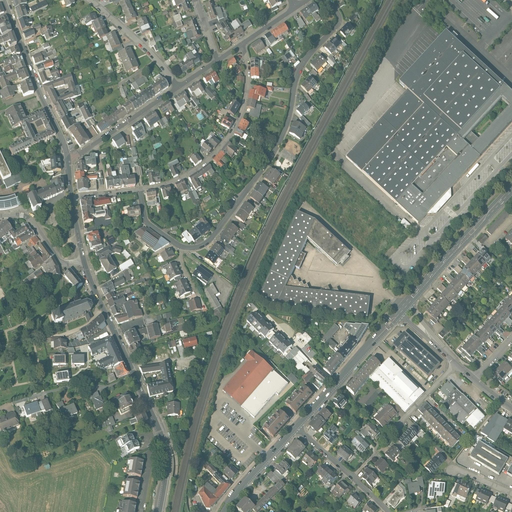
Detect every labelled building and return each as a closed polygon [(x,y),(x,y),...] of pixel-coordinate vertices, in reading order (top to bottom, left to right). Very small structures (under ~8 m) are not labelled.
[(24,0),(12,0),(16,9),(23,6),(27,4),(24,0)] [(127,0),(119,4),(121,10),(131,6),(127,0)] [(279,0),(273,0),(269,3),(272,9),(281,4),(279,0)] [(70,1),(62,5),(65,12),(74,8),(70,1)] [(29,9),(31,14),(46,7),(44,2),(29,9)] [(214,2),(205,6),(208,12),(216,9),(214,2)] [(188,3),(181,6),(183,13),(191,10),(188,3)] [(314,3),(307,9),(312,16),(316,12),(319,10),(314,3)] [(23,6),(16,9),(14,10),(18,21),(25,18),(27,17),(23,6)] [(131,6),(121,10),(124,17),(133,13),(131,6)] [(216,9),(208,12),(211,19),(219,16),(216,9)] [(307,9),(300,14),(305,21),(312,16),(307,9)] [(316,12),(312,16),(317,22),(321,19),(316,12)] [(133,13),(124,17),(127,23),(136,19),(133,13)] [(180,14),(173,18),(175,23),(180,21),(182,20),(180,14)] [(355,15),(349,19),(353,24),(359,21),(355,15)] [(300,28),(306,24),(301,17),(295,21),(300,28)] [(25,18),(18,21),(22,31),(29,28),(28,25),(32,23),(31,21),(27,22),(25,18)] [(94,27),(99,25),(95,18),(86,22),(89,29),(94,27)] [(146,19),(137,23),(139,29),(149,25),(146,19)] [(237,20),(229,25),(238,38),(245,32),(237,20)] [(175,23),(173,24),(176,30),(183,26),(180,21),(175,23)] [(195,21),(188,24),(191,32),(198,30),(195,21)] [(0,32),(1,35),(12,31),(8,22),(4,23),(0,25),(0,32)] [(97,33),(106,30),(103,23),(99,25),(94,27),(97,33)] [(228,24),(222,28),(232,42),(238,38),(229,25),(228,24)] [(289,31),(284,24),(277,29),(282,36),(289,31)] [(149,25),(139,29),(142,35),(152,31),(149,25)] [(348,26),(340,33),(345,38),(353,31),(348,26)] [(282,36),(277,29),(270,35),(275,41),(282,36)] [(23,35),(25,40),(35,36),(33,32),(32,30),(23,35)] [(97,33),(100,40),(105,37),(108,36),(106,30),(97,33)] [(201,36),(198,30),(191,32),(185,35),(188,41),(201,36)] [(51,31),(41,35),(42,37),(44,36),(46,42),(52,39),(56,37),(55,35),(56,35),(55,33),(52,34),(51,31)] [(511,123),(511,92),(447,32),(400,83),(408,91),(346,157),(418,224),(428,214),(437,214),(451,199),(451,189),(511,123)] [(10,46),(16,44),(12,33),(6,36),(8,41),(10,46)] [(108,36),(105,37),(108,43),(117,39),(114,33),(108,36)] [(120,46),(117,39),(108,43),(111,50),(120,46)] [(259,39),(250,45),(256,54),(265,48),(259,39)] [(341,46),(334,39),(329,44),(336,50),(341,46)] [(195,42),(191,45),(195,51),(196,52),(200,49),(195,42)] [(336,50),(329,44),(325,49),(332,55),(336,50)] [(129,49),(118,54),(126,73),(138,68),(129,49)] [(43,56),(45,60),(47,58),(53,55),(56,53),(54,50),(51,52),(48,53),(46,55),(44,56),(43,56)] [(195,51),(186,56),(190,61),(194,67),(202,61),(196,52),(195,51)] [(290,51),(284,56),(288,62),(293,58),(295,60),(296,59),(295,57),(294,57),(290,51)] [(32,59),(35,65),(45,61),(45,60),(43,56),(44,56),(44,54),(32,59)] [(15,64),(22,62),(20,56),(12,59),(14,65),(15,64)] [(326,63),(319,56),(315,61),(322,67),(326,63)] [(325,60),(331,65),(335,61),(330,56),(325,60)] [(3,67),(5,73),(12,70),(11,66),(14,65),(12,59),(5,62),(6,66),(3,67)] [(234,59),(223,65),(227,70),(237,63),(234,59)] [(194,67),(190,61),(179,69),(183,74),(194,67)] [(250,61),(250,69),(259,69),(262,69),(262,61),(250,61)] [(322,67),(315,61),(310,65),(317,72),(322,67)] [(15,64),(17,70),(24,67),(22,62),(15,64)] [(43,65),(36,68),(39,76),(44,73),(43,70),(44,70),(43,65)] [(238,66),(233,69),(237,75),(243,72),(238,66)] [(0,86),(5,99),(13,96),(8,83),(25,76),(22,69),(0,77),(0,86)] [(251,78),(259,78),(259,69),(250,69),(251,78)] [(57,71),(50,74),(51,78),(48,79),(49,82),(53,81),(53,80),(55,79),(55,80),(59,79),(57,71)] [(39,76),(42,85),(49,83),(48,79),(51,78),(50,74),(49,72),(44,73),(39,76)] [(214,72),(203,79),(206,84),(212,80),(214,85),(220,81),(214,72)] [(48,96),(52,102),(51,103),(52,105),(54,106),(59,104),(69,100),(74,98),(80,95),(78,86),(74,88),(70,75),(58,81),(50,84),(43,87),(44,90),(45,94),(47,93),(48,96)] [(131,84),(135,90),(150,81),(146,75),(131,84)] [(154,82),(156,85),(161,92),(168,87),(161,78),(154,82)] [(317,85),(310,78),(306,82),(312,89),(317,85)] [(18,85),(22,96),(33,92),(30,81),(18,85)] [(198,81),(188,89),(193,97),(194,96),(196,98),(204,92),(200,86),(201,85),(198,81)] [(312,89),(306,82),(301,87),(307,93),(312,89)] [(156,85),(149,89),(154,97),(161,92),(156,85)] [(121,94),(129,92),(127,86),(119,89),(121,94)] [(260,88),(254,86),(253,91),(250,90),(248,98),(256,101),(257,96),(263,98),(266,90),(260,88)] [(210,88),(206,94),(211,99),(215,93),(210,88)] [(149,89),(142,94),(147,102),(154,97),(149,89)] [(184,92),(174,100),(177,104),(180,109),(184,106),(189,102),(188,101),(185,96),(186,95),(184,92)] [(142,94),(136,98),(141,106),(147,102),(142,94)] [(193,97),(191,99),(197,107),(200,104),(196,98),(194,96),(193,97)] [(136,98),(129,103),(134,111),(141,106),(136,98)] [(256,101),(248,98),(245,107),(254,109),(256,101)] [(197,107),(191,99),(188,101),(189,102),(194,109),(197,107)] [(59,104),(65,114),(72,110),(69,105),(71,104),(69,100),(59,104)] [(127,115),(134,111),(129,103),(122,108),(123,109),(127,115)] [(168,103),(158,109),(163,115),(169,111),(171,115),(175,112),(168,103)] [(226,106),(224,110),(228,113),(235,117),(240,106),(234,103),(231,109),(226,106)] [(54,106),(61,120),(67,117),(65,114),(59,104),(54,106)] [(177,104),(174,106),(179,113),(185,109),(184,106),(180,109),(177,104)] [(304,104),(297,112),(301,116),(309,109),(304,104)] [(28,122),(27,119),(21,106),(8,112),(16,128),(21,126),(28,122)] [(86,108),(80,111),(83,117),(74,121),(77,126),(85,122),(92,119),(90,115),(89,116),(86,108)] [(118,121),(127,115),(123,109),(114,115),(118,121)] [(217,118),(220,121),(221,119),(225,121),(226,119),(228,113),(224,110),(222,109),(217,118)] [(52,128),(44,110),(38,113),(41,120),(46,131),(52,128)] [(154,112),(143,119),(146,123),(143,125),(147,130),(159,121),(160,120),(154,112)] [(38,113),(27,119),(28,122),(30,125),(41,120),(38,113)] [(109,127),(118,121),(114,115),(105,121),(109,127)] [(67,132),(68,131),(77,126),(74,121),(73,119),(68,121),(67,117),(61,120),(67,132)] [(165,117),(160,120),(159,121),(162,127),(168,123),(165,117)] [(302,117),(300,119),(302,122),(306,126),(309,123),(302,117)] [(219,124),(222,126),(229,130),(233,123),(226,119),(225,121),(221,119),(220,121),(219,124)] [(101,133),(109,127),(105,121),(96,127),(101,133)] [(242,121),(238,128),(245,132),(249,124),(242,121)] [(27,139),(35,136),(30,125),(28,122),(21,126),(27,139)] [(135,132),(132,134),(137,141),(145,135),(144,130),(139,122),(132,127),(135,132)] [(292,128),(292,129),(302,134),(305,129),(300,126),(295,123),(292,128)] [(77,126),(68,131),(80,148),(88,142),(77,126)] [(46,131),(35,136),(38,143),(56,135),(52,128),(46,131)] [(238,128),(235,136),(237,137),(242,139),(245,132),(238,128)] [(292,129),(289,134),(300,140),(303,135),(302,134),(292,129)] [(27,139),(20,143),(23,150),(38,143),(35,136),(27,139)] [(125,144),(119,136),(112,141),(117,148),(125,144)] [(212,137),(207,142),(214,148),(219,142),(212,137)] [(204,142),(199,149),(206,155),(211,149),(204,142)] [(229,142),(222,152),(226,156),(227,154),(231,158),(238,149),(229,142)] [(20,143),(9,148),(12,155),(23,150),(20,143)] [(226,156),(222,152),(212,161),(216,165),(217,164),(221,168),(224,165),(220,161),(226,156)] [(14,210),(21,207),(14,197),(9,199),(3,200),(0,200),(0,173),(7,189),(26,181),(22,172),(11,177),(0,154),(0,211),(7,211),(14,210)] [(197,154),(190,160),(195,166),(202,161),(197,154)] [(91,168),(96,168),(95,155),(90,156),(90,159),(85,159),(85,164),(86,168),(91,167),(91,168)] [(61,170),(60,158),(50,159),(51,172),(61,170)] [(86,173),(86,168),(85,164),(75,165),(77,174),(85,173),(86,173)] [(208,164),(199,172),(202,176),(208,172),(211,176),(215,173),(211,169),(212,169),(208,164)] [(169,170),(173,178),(179,175),(176,171),(181,169),(179,165),(169,170)] [(120,168),(122,176),(126,176),(130,175),(128,166),(120,168)] [(271,170),(264,179),(270,183),(273,186),(280,176),(271,170)] [(199,172),(188,178),(196,190),(202,187),(200,185),(202,183),(199,178),(202,176),(199,172)] [(85,173),(77,174),(74,175),(75,183),(77,183),(96,180),(97,180),(97,175),(95,175),(89,176),(89,177),(85,177),(85,173)] [(148,175),(150,185),(161,183),(159,173),(148,175)] [(244,175),(239,180),(243,184),(248,180),(250,178),(247,175),(245,177),(244,175)] [(121,188),(119,178),(117,178),(116,177),(112,178),(114,189),(121,188)] [(127,187),(135,187),(134,177),(126,178),(127,187)] [(51,182),(53,186),(57,195),(64,192),(63,179),(58,180),(57,178),(51,182)] [(114,189),(112,178),(108,178),(105,179),(107,190),(114,189)] [(96,180),(77,183),(78,192),(97,190),(96,180)] [(184,181),(175,185),(180,198),(189,194),(184,181)] [(261,197),(267,188),(266,188),(261,184),(255,192),(261,197)] [(27,198),(33,211),(41,208),(39,204),(57,195),(53,186),(27,198)] [(161,191),(164,200),(169,198),(168,193),(171,192),(170,188),(161,191)] [(155,191),(146,192),(148,202),(157,201),(156,198),(155,191)] [(261,197),(255,192),(250,199),(259,205),(264,199),(261,197)] [(96,203),(96,207),(117,203),(115,197),(107,198),(105,198),(99,199),(97,200),(95,201),(96,203)] [(92,203),(91,199),(80,201),(81,209),(91,208),(93,207),(92,203)] [(255,209),(246,203),(241,211),(250,217),(255,209)] [(127,209),(128,218),(140,216),(139,207),(127,209)] [(91,208),(81,209),(82,216),(102,212),(101,208),(91,210),(91,208)] [(250,217),(241,211),(236,218),(245,224),(250,217)] [(505,211),(486,231),(491,235),(509,215),(505,211)] [(102,212),(82,216),(84,224),(93,222),(92,218),(105,216),(105,220),(111,219),(109,212),(105,213),(105,212),(102,212)] [(285,288),(307,240),(337,267),(339,264),(342,267),(350,258),(347,256),(350,252),(316,221),(298,214),(259,300),(275,308),(368,319),(370,298),(285,288)] [(411,227),(413,224),(404,218),(402,222),(411,227)] [(6,221),(0,226),(0,230),(5,236),(7,240),(11,236),(9,233),(13,230),(11,228),(7,222),(6,221)] [(28,225),(20,229),(23,234),(24,235),(25,236),(27,235),(30,239),(35,236),(28,225)] [(194,230),(201,238),(207,233),(201,225),(194,230)] [(238,231),(231,225),(225,232),(233,238),(238,231)] [(170,244),(154,233),(152,235),(143,228),(136,233),(142,237),(141,239),(154,248),(158,244),(163,247),(170,244)] [(16,233),(13,230),(9,233),(11,236),(14,240),(23,234),(20,229),(16,233)] [(188,236),(194,244),(201,238),(194,230),(188,236)] [(233,238),(225,232),(220,239),(228,245),(233,238)] [(98,233),(87,236),(90,245),(100,242),(98,233)] [(483,234),(477,241),(482,245),(488,238),(483,234)] [(19,246),(30,239),(27,235),(25,236),(24,235),(19,238),(15,242),(16,245),(13,247),(15,251),(20,247),(19,246)] [(36,236),(26,243),(30,248),(39,241),(36,236)] [(100,242),(90,245),(91,250),(95,249),(96,254),(110,247),(116,243),(112,236),(100,242)] [(42,244),(38,246),(43,254),(39,257),(43,263),(51,256),(42,244)] [(235,250),(228,245),(226,248),(233,253),(235,250)] [(214,246),(209,254),(218,259),(223,251),(214,246)] [(110,247),(96,254),(108,276),(111,273),(113,277),(129,268),(130,270),(136,266),(132,259),(115,268),(109,257),(116,253),(121,254),(122,249),(115,247),(111,249),(110,247)] [(233,253),(226,248),(223,251),(231,256),(233,253)] [(162,255),(165,261),(175,256),(172,250),(162,255)] [(482,250),(477,255),(487,263),(491,259),(482,250)] [(40,265),(43,263),(39,257),(34,251),(29,254),(32,258),(27,262),(32,269),(39,264),(40,265)] [(209,254),(204,262),(212,267),(218,259),(209,254)] [(477,255),(473,259),(482,268),(487,263),(477,255)] [(473,259),(469,264),(478,272),(482,268),(473,259)] [(58,267),(55,262),(47,265),(43,268),(47,276),(48,276),(52,274),(51,271),(58,267)] [(164,269),(167,275),(179,270),(175,263),(164,269)] [(469,264),(465,268),(474,277),(478,272),(469,264)] [(60,275),(58,267),(51,271),(52,274),(48,276),(54,276),(60,275)] [(207,273),(199,268),(193,276),(201,281),(207,273)] [(465,268),(461,273),(470,281),(474,277),(465,268)] [(41,270),(28,277),(31,283),(44,275),(41,270)] [(69,270),(63,275),(76,290),(82,285),(69,270)] [(167,275),(171,282),(182,276),(179,270),(167,275)] [(112,283),(115,289),(134,279),(130,271),(119,277),(120,279),(112,283)] [(461,273),(456,277),(457,278),(466,286),(470,281),(461,273)] [(457,278),(453,282),(462,290),(466,286),(457,278)] [(172,287),(176,293),(188,287),(185,281),(172,287)] [(453,282),(448,287),(457,295),(462,290),(453,282)] [(112,283),(102,288),(106,297),(116,291),(115,289),(112,283)] [(176,293),(179,299),(191,293),(188,287),(176,293)] [(215,311),(222,306),(211,287),(204,292),(215,311)] [(448,287),(444,291),(454,300),(458,295),(457,295),(448,287)] [(113,292),(106,297),(109,301),(124,296),(127,294),(125,291),(115,295),(113,292)] [(444,291),(440,296),(441,297),(449,305),(454,300),(444,291)] [(109,301),(108,301),(111,309),(121,305),(121,307),(127,305),(124,296),(109,301)] [(449,305),(441,297),(431,307),(440,315),(450,305),(449,305)] [(200,300),(191,302),(194,312),(203,310),(200,300)] [(126,311),(128,315),(137,312),(135,307),(139,306),(138,301),(127,305),(121,307),(123,312),(126,311)] [(511,307),(506,302),(502,307),(511,315),(511,313),(511,307)] [(80,303),(57,311),(58,314),(62,322),(63,325),(85,316),(87,322),(92,318),(90,312),(92,309),(90,304),(87,303),(81,305),(80,303)] [(111,309),(115,316),(124,313),(123,312),(121,307),(121,305),(111,309)] [(440,315),(431,307),(426,312),(432,318),(430,320),(435,324),(437,322),(435,320),(440,315)] [(498,312),(507,320),(508,318),(511,315),(502,307),(498,312)] [(128,315),(116,319),(118,325),(143,316),(141,310),(137,312),(128,315)] [(493,317),(502,325),(504,323),(507,320),(498,312),(493,317)] [(247,322),(251,326),(260,317),(259,315),(258,316),(256,313),(247,322)] [(62,322),(58,314),(51,317),(54,325),(62,322)] [(89,326),(80,332),(73,335),(68,337),(70,340),(81,334),(83,338),(87,336),(97,327),(104,321),(100,316),(89,326)] [(262,319),(260,317),(251,326),(255,331),(264,322),(262,320),(262,319)] [(489,322),(497,330),(499,328),(502,325),(493,317),(489,322)] [(160,325),(135,332),(138,338),(149,333),(150,338),(173,332),(171,328),(180,326),(179,320),(165,324),(160,325)] [(104,321),(97,327),(98,329),(102,330),(106,326),(104,321)] [(266,324),(264,322),(255,331),(260,335),(261,334),(268,327),(269,326),(267,324),(266,324)] [(489,322),(484,327),(493,335),(495,332),(497,330),(489,322)] [(349,339),(357,345),(369,326),(355,324),(355,325),(346,324),(344,328),(352,335),(349,339)] [(270,325),(269,326),(268,327),(261,334),(265,338),(266,337),(272,331),(274,330),(271,327),(272,327),(270,325)] [(327,345),(337,353),(340,349),(330,339),(339,329),(335,325),(326,336),(323,340),(321,339),(320,341),(327,345)] [(484,327),(480,332),(488,340),(490,338),(493,335),(484,327)] [(438,335),(442,339),(448,332),(444,328),(438,335)] [(497,330),(495,332),(500,337),(504,333),(499,328),(497,330)] [(135,332),(123,338),(128,349),(139,344),(141,343),(138,338),(135,332)] [(480,332),(475,337),(483,344),(484,345),(486,342),(488,340),(480,332)] [(441,365),(405,333),(393,346),(429,378),(441,365)] [(270,341),(269,343),(273,347),(283,338),(281,336),(280,337),(278,334),(276,336),(270,341)] [(474,336),(470,340),(479,349),(481,347),(483,344),(475,337),(474,336)] [(104,369),(112,365),(116,363),(115,360),(121,358),(111,338),(104,342),(88,348),(92,356),(105,350),(109,358),(95,364),(96,366),(104,369)] [(285,340),(283,338),(273,347),(278,352),(279,351),(287,343),(286,343),(284,341),(285,340)] [(495,342),(490,338),(488,340),(486,342),(491,347),(495,342)] [(337,353),(344,360),(357,345),(349,339),(340,349),(337,353)] [(197,340),(184,343),(186,350),(199,347),(197,340)] [(470,340),(466,345),(475,353),(477,351),(479,349),(470,340)] [(54,342),(54,349),(58,349),(62,349),(66,348),(65,341),(60,342),(54,342)] [(286,343),(287,343),(279,351),(283,355),(290,349),(292,346),(290,344),(290,343),(288,341),(286,343)] [(139,344),(128,349),(131,356),(142,351),(139,344)] [(466,345),(461,349),(470,358),(475,353),(466,345)] [(486,351),(481,347),(479,349),(477,351),(482,356),(486,351)] [(307,375),(310,372),(305,367),(305,368),(301,365),(304,362),(305,363),(308,361),(295,348),(285,357),(302,374),(304,372),(307,375)] [(292,351),(290,349),(283,355),(285,357),(292,351)] [(241,408),(273,371),(251,352),(244,360),(248,363),(222,391),(241,408)] [(337,353),(323,369),(331,375),(344,360),(337,353)] [(65,356),(53,356),(53,365),(65,365),(65,356)] [(84,356),(71,356),(71,365),(84,365),(84,356)] [(112,365),(113,368),(123,363),(121,358),(115,360),(116,363),(112,365)] [(204,362),(198,359),(194,370),(200,373),(204,362)] [(361,372),(370,380),(382,367),(373,359),(361,372)] [(382,367),(370,380),(379,388),(383,392),(405,413),(424,393),(394,364),(389,359),(382,367)] [(161,372),(162,377),(174,375),(170,361),(159,364),(161,372)] [(123,363),(113,368),(118,377),(128,373),(123,363)] [(505,363),(500,368),(508,375),(511,370),(511,369),(509,367),(505,363)] [(150,366),(152,374),(161,372),(159,364),(150,366)] [(140,369),(142,376),(152,374),(150,366),(140,369)] [(315,377),(319,372),(314,367),(310,372),(307,375),(302,379),(306,383),(314,376),(315,377)] [(500,368),(494,373),(502,381),(508,375),(500,368)] [(273,371),(241,408),(254,419),(276,394),(278,396),(288,385),(273,371)] [(68,372),(55,374),(57,383),(69,381),(68,372)] [(313,384),(319,390),(328,379),(319,372),(315,377),(317,379),(313,384)] [(355,397),(370,380),(361,372),(346,389),(355,397)] [(113,374),(106,377),(109,383),(115,381),(113,374)] [(299,382),(291,374),(287,378),(294,386),(296,383),(297,384),(299,382)] [(174,375),(162,377),(164,387),(176,384),(174,375)] [(485,418),(449,382),(440,391),(448,399),(442,405),(463,426),(467,422),(474,429),(485,418)] [(164,387),(150,390),(152,400),(178,394),(176,384),(164,387)] [(297,393),(294,396),(304,405),(312,395),(304,388),(298,394),(297,393)] [(383,392),(379,388),(364,404),(369,409),(383,392)] [(121,412),(133,406),(126,393),(118,397),(120,402),(117,403),(121,412)] [(38,397),(40,403),(48,399),(46,394),(38,397)] [(294,396),(286,405),(296,413),(304,405),(294,396)] [(341,397),(333,406),(341,412),(349,403),(341,397)] [(101,398),(92,401),(97,412),(106,408),(101,398)] [(47,402),(37,405),(40,414),(50,411),(47,402)] [(57,405),(64,421),(78,415),(74,407),(66,411),(62,403),(57,405)] [(37,405),(23,409),(26,419),(40,414),(37,405)] [(179,405),(168,405),(167,419),(179,419),(179,405)] [(388,406),(383,412),(393,420),(398,415),(388,406)] [(324,408),(317,417),(326,424),(333,416),(324,408)] [(421,418),(425,422),(435,411),(431,408),(421,418)] [(425,422),(429,426),(439,415),(435,411),(425,422)] [(289,421),(280,412),(272,421),(281,429),(289,421)] [(383,412),(379,417),(389,425),(393,420),(383,412)] [(1,418),(0,418),(0,432),(1,434),(19,427),(14,413),(1,418)] [(145,414),(136,418),(137,421),(131,424),(132,426),(138,423),(139,426),(142,425),(149,421),(145,414)] [(429,426),(432,430),(443,419),(439,415),(429,426)] [(503,431),(509,422),(497,415),(481,434),(496,444),(503,431)] [(317,417),(308,427),(317,436),(327,425),(326,424),(317,417)] [(379,417),(374,422),(384,430),(389,425),(379,417)] [(432,430),(436,434),(447,423),(443,419),(432,430)] [(281,429),(272,421),(264,429),(274,438),(281,429)] [(511,421),(510,421),(509,422),(503,431),(511,436),(511,421)] [(109,423),(99,426),(101,432),(111,428),(109,423)] [(436,434),(440,438),(451,427),(447,423),(436,434)] [(370,425),(365,432),(374,441),(380,434),(370,425)] [(412,441),(418,434),(412,427),(405,434),(412,441)] [(440,438),(444,441),(455,431),(451,427),(440,438)] [(330,429),(322,438),(329,444),(337,435),(330,429)] [(444,441),(448,445),(459,435),(455,431),(444,441)] [(405,448),(412,441),(405,434),(398,441),(405,448)] [(134,442),(131,435),(130,435),(122,439),(119,440),(122,447),(124,446),(134,442)] [(448,445),(452,449),(463,439),(459,435),(448,445)] [(359,436),(352,445),(361,453),(369,445),(359,436)] [(139,448),(136,441),(134,442),(124,446),(127,453),(130,452),(135,450),(139,448)] [(307,451),(297,442),(286,454),(296,463),(307,451)] [(509,460),(480,444),(471,459),(500,476),(509,460)] [(344,447),(338,455),(347,463),(354,455),(344,447)] [(385,456),(393,463),(401,454),(396,450),(395,452),(391,449),(385,456)] [(311,451),(301,462),(312,470),(320,459),(311,451)] [(445,461),(438,454),(431,461),(438,468),(445,461)] [(140,477),(143,461),(142,461),(136,460),(129,459),(126,475),(134,476),(139,477),(140,477)] [(374,467),(382,475),(390,467),(381,459),(374,467)] [(438,468),(431,461),(424,468),(431,475),(438,468)] [(221,486),(225,482),(224,480),(222,478),(207,463),(203,467),(221,486)] [(283,463),(273,474),(281,482),(284,478),(285,478),(289,473),(287,471),(289,468),(283,463)] [(231,466),(225,472),(226,474),(231,478),(232,479),(238,473),(231,466)] [(317,475),(324,480),(331,472),(324,466),(317,475)] [(361,480),(370,488),(379,479),(368,468),(364,473),(366,475),(361,480)] [(273,474),(271,471),(266,476),(277,486),(281,482),(273,474)] [(324,480),(331,486),(338,477),(331,472),(324,480)] [(231,478),(226,474),(222,478),(224,480),(225,482),(226,483),(231,478)] [(419,488),(424,487),(422,478),(416,479),(417,483),(407,485),(409,496),(420,494),(419,488)] [(137,498),(139,483),(138,483),(132,482),(125,480),(123,496),(130,497),(136,498),(137,498)] [(342,481),(333,491),(342,499),(350,489),(342,481)] [(457,495),(467,500),(473,485),(463,481),(461,486),(457,495)] [(208,485),(199,495),(206,509),(210,510),(219,499),(225,492),(230,486),(226,483),(225,482),(221,486),(218,490),(216,489),(214,491),(208,485)] [(277,486),(271,491),(275,495),(285,486),(281,482),(277,486)] [(428,488),(427,500),(433,500),(434,494),(444,495),(445,485),(433,484),(432,488),(428,488)] [(457,495),(461,486),(457,485),(451,497),(456,499),(457,495)] [(387,502),(394,509),(404,498),(403,490),(398,486),(394,490),(397,492),(387,502)] [(486,492),(481,490),(480,491),(477,497),(476,501),(481,504),(486,492)] [(275,495),(271,491),(262,500),(266,504),(275,495)] [(492,495),(486,492),(481,504),(487,506),(489,502),(491,496),(492,495)] [(355,493),(347,502),(356,510),(364,501),(355,493)] [(497,499),(491,496),(489,502),(494,505),(497,499)] [(503,500),(497,497),(497,499),(494,505),(493,509),(498,511),(503,500)] [(246,499),(237,509),(240,511),(251,511),(252,511),(255,507),(246,499)] [(253,511),(257,511),(266,504),(262,500),(255,507),(252,511),(253,511)] [(508,502),(503,500),(498,511),(500,511),(504,511),(508,504),(508,502)] [(134,511),(136,504),(135,504),(129,503),(122,502),(120,511),(134,511)] [(369,503),(362,511),(363,511),(376,511),(378,510),(369,503)]
